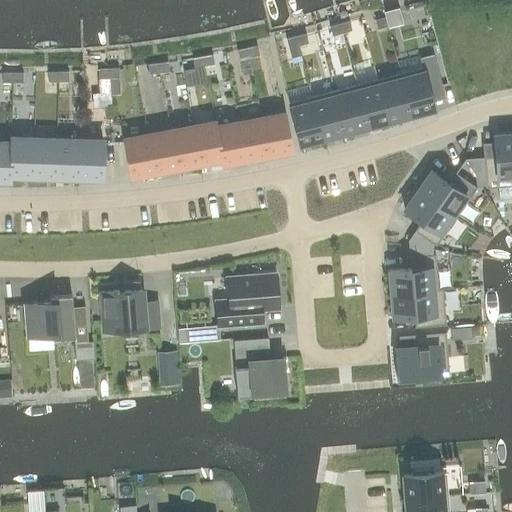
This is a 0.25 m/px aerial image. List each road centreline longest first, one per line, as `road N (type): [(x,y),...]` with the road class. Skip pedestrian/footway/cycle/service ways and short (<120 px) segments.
road 1 (residential): [(300,237),(308,360),(377,355),(374,217)]
road 2 (residential): [(300,237),(131,266),(0,268)]
road 3 (residential): [(0,204),(101,200),(289,174)]
road 4 (residential): [(289,174),(511,106)]
